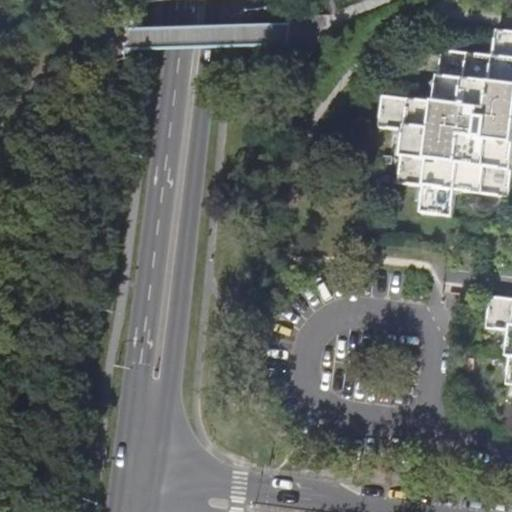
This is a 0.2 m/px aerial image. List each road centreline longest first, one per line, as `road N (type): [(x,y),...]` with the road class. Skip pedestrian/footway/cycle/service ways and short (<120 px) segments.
road 1 (secondary): [(151,497),(213,0)]
road 2 (secondary): [(184,0),(119,493)]
road 3 (residential): [(432,429),(443,323),(323,313),(292,353),(324,414)]
